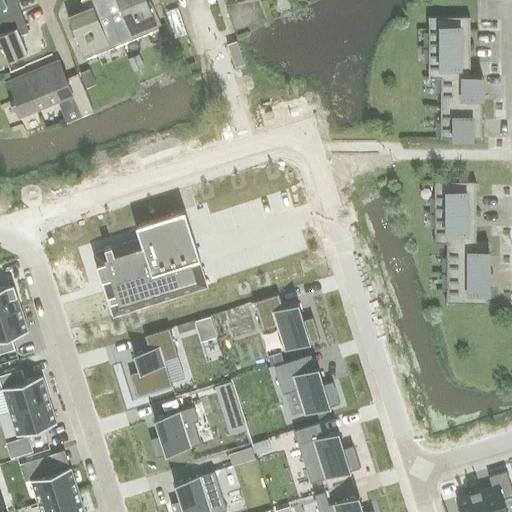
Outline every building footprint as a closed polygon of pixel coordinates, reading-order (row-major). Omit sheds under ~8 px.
[(0,0),(0,20),(20,13),(14,0),(0,0)] [(122,44),(120,40),(119,40),(102,0),(80,0),(84,9),(67,16),(85,59),(122,44)] [(102,0),(119,40),(120,40),(130,36),(132,40),(158,29),(145,0),(102,0)] [(20,13),(0,20),(0,29),(1,33),(0,33),(0,63),(27,53),(19,35),(28,32),(20,13)] [(429,47),(471,47),(471,16),(429,16),(429,47)] [(471,77),(471,76),(471,47),(429,47),(429,78),(440,78),(440,77),(471,77)] [(133,71),(144,66),(138,54),(127,59),(133,71)] [(65,79),(58,62),(5,84),(18,115),(56,99),(67,123),(80,118),(76,109),(90,103),(78,74),(65,79)] [(86,88),(95,84),(89,69),(80,72),(86,88)] [(440,107),(482,107),(482,76),(471,76),(471,77),(440,77),(440,78),(440,107)] [(482,107),(440,107),(440,138),(482,138),(482,107)] [(435,212),(477,212),(477,181),(435,181),(435,212)] [(138,238),(93,252),(113,315),(206,286),(198,259),(200,259),(188,222),(184,210),(172,214),(134,225),(138,238)] [(477,242),(477,241),(477,212),(435,212),(435,243),(446,243),(446,242),(477,242)] [(446,272),(488,272),(488,241),(477,241),(477,242),(446,242),(446,243),(446,272)] [(488,272),(446,272),(446,303),(488,303),(488,272)] [(0,313),(20,307),(13,283),(0,287),(0,313)] [(278,294),(253,301),(262,329),(276,325),(284,350),(319,339),(312,317),(303,319),(297,302),(282,307),(278,294)] [(28,331),(20,307),(0,313),(0,352),(14,348),(11,336),(28,331)] [(138,371),(129,373),(136,396),(171,385),(164,360),(177,356),(168,327),(144,335),(148,349),(133,353),(138,371)] [(271,366),(273,365),(283,362),(280,352),(268,356),(271,366)] [(298,358),(273,365),(282,394),(286,393),(296,389),(302,408),(304,414),(339,403),(332,381),(323,384),(318,366),(312,368),(302,371),(299,359),(298,358)] [(0,385),(8,411),(49,399),(41,375),(24,380),(20,368),(0,374),(0,385)] [(235,380),(238,389),(253,385),(250,375),(235,380)] [(231,382),(216,387),(222,405),(237,400),(231,382)] [(56,422),(49,399),(8,411),(16,435),(56,422)] [(159,436),(149,439),(156,458),(200,444),(193,422),(198,421),(193,406),(153,418),(159,436)] [(318,422),(293,430),(310,483),(359,468),(352,445),(343,448),(338,431),(322,435),(318,422)] [(28,436),(17,439),(22,454),(33,450),(28,436)] [(251,447),(228,454),(232,465),(255,458),(251,447)] [(39,476),(30,479),(37,503),(78,490),(70,466),(67,468),(53,472),(48,455),(34,460),(39,476)] [(491,487),(456,498),(460,511),(506,511),(502,500),(511,496),(511,489),(506,470),(488,476),(491,487)] [(179,500),(170,503),(172,511),(219,511),(226,510),(213,471),(173,483),(179,500)] [(84,511),(78,490),(37,503),(39,511),(84,511)] [(324,491),(314,494),(319,511),(373,511),(372,510),(364,511),(363,511),(358,495),(328,504),(324,491)]
